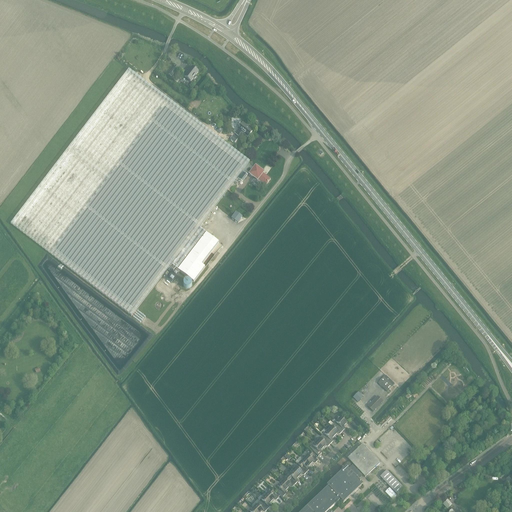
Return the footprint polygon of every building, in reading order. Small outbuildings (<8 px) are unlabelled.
[(171,76),(178,68),(175,66),(169,74),(171,76)] [(192,67),(184,76),(191,81),(193,78),(194,79),(195,79),(196,77),(196,76),(195,76),(198,72),(192,67)] [(129,69),(12,224),(47,251),(132,315),(172,264),(195,282),(207,267),(203,265),(220,242),(200,227),(250,161),(134,73),(129,69)] [(240,127),(234,133),(238,136),(241,132),(248,137),(253,131),(243,123),(242,123),(239,121),(237,124),(240,127)] [(264,173),(256,167),(250,174),(258,180),(257,181),(261,184),(262,182),(266,185),(268,183),(269,182),(270,179),(263,174),(264,173)] [(243,172),(238,179),(242,182),(247,175),(243,172)] [(236,212),(231,218),(237,223),(242,217),(236,212)] [(173,270),(166,279),(171,282),(178,273),(173,270)] [(188,288),(193,284),(189,279),(183,283),(188,288)] [(388,392),(394,386),(385,378),(379,383),(388,392)] [(358,392),(353,398),(358,402),(363,397),(358,392)] [(373,411),(382,403),(377,398),(368,406),(373,411)] [(333,424),(342,432),(344,430),(343,429),(347,424),(340,417),(333,424)] [(327,430),(335,437),(338,434),(339,435),(342,432),(333,424),(327,430)] [(322,436),(330,444),(332,442),(331,441),(335,437),(327,430),(322,436)] [(316,442),(323,449),(327,445),(328,447),(330,444),(322,436),(320,437),(319,436),(316,436),(315,438),(314,440),(316,442)] [(320,453),(323,449),(316,442),(310,448),(319,456),(321,454),(320,453)] [(327,487),(301,511),(331,511),(330,510),(340,501),(343,504),(362,485),(357,479),(362,475),(364,477),(379,463),(362,445),(347,459),(352,465),(347,470),(345,468),(326,486),(327,487)] [(303,459),(311,466),(314,462),(315,463),(318,461),(309,453),(303,459)] [(297,465),(306,473),(308,471),(307,469),(311,466),(303,459),(297,465)] [(292,470),(299,478),(303,474),(304,475),(306,473),(297,465),(292,470)] [(286,476),(295,485),(297,482),(296,481),(299,478),(292,470),(286,476)] [(398,496),(404,489),(399,483),(387,471),(381,478),(398,496)] [(280,482),(288,490),(291,486),(292,487),(295,485),(286,476),(280,482)] [(284,493),(288,490),(280,482),(274,488),(278,492),(277,493),(282,497),(285,494),(284,493)] [(389,488),(385,492),(393,500),(397,496),(389,488)] [(264,496),(272,503),(275,499),(276,500),(279,498),(270,490),(264,496)] [(258,502),(267,510),(269,508),(268,507),(272,503),(264,496),(258,502)] [(449,507),(452,505),(447,500),(443,504),(447,509),(449,507)] [(253,508),(257,511),(262,511),(264,511),(265,511),(267,510),(258,502),(253,508)]
